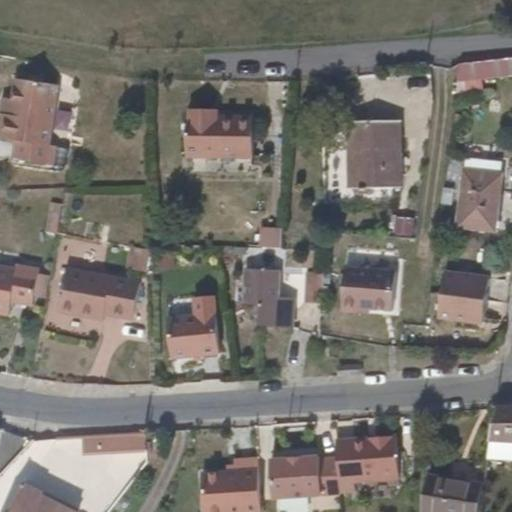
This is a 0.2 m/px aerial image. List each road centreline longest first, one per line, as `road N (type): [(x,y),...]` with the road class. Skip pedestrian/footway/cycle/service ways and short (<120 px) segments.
road 1 (residential): [(0,401),(74,412),(194,409),(511,385)]
road 2 (residential): [(511,46),(184,70)]
road 3 (track): [(0,40),(184,70)]
